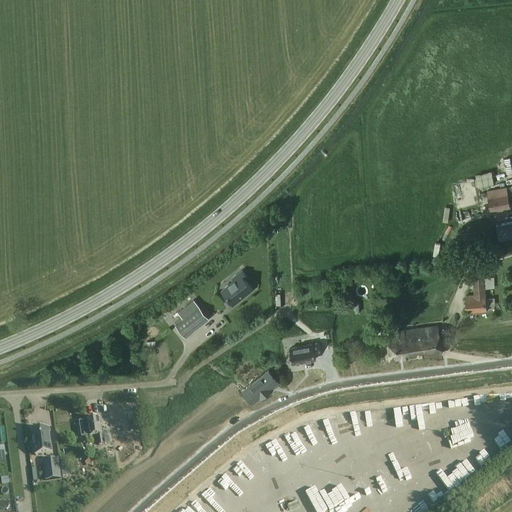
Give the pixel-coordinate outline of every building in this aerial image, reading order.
[(506,187),(488,191),(491,211),(510,207),(506,187)] [(511,237),(511,222),(497,225),(499,240),(511,237)] [(444,236),(450,226),(446,223),(440,234),(444,236)] [(234,305),(253,289),(245,279),(247,277),(243,272),(233,280),(235,282),(223,291),(234,305)] [(487,311),(484,278),(473,279),(474,297),(466,298),(467,313),(487,311)] [(183,319),(175,325),(186,338),(209,319),(194,300),(178,312),(183,319)] [(432,327),(399,331),(398,326),(385,328),(390,361),(436,355),(432,327)] [(315,353),(321,352),(319,343),(290,349),(292,363),(316,359),(315,353)] [(269,371),(249,386),(244,391),(253,402),(260,396),(261,398),(273,389),(272,387),(278,382),(269,371)] [(493,390),(433,394),(433,401),(468,399),(469,404),(483,403),(483,393),(493,392),(493,390)] [(107,432),(102,432),(100,419),(88,421),(90,436),(97,435),(98,446),(109,445),(107,432)] [(49,429),(33,431),(36,456),(52,454),(52,452),(49,429)] [(484,453),(480,455),(485,462),(511,443),(504,434),(488,446),(484,441),(478,445),(484,453)] [(61,479),(58,459),(43,461),(46,481),(61,479)] [(473,471),(468,465),(464,469),(456,460),(446,470),(459,484),(473,471)] [(325,511),(354,497),(342,472),(335,476),(338,481),(327,486),(326,484),(314,490),(325,511)] [(431,479),(437,487),(433,491),(439,498),(449,490),(436,474),(431,479)] [(393,489),(398,487),(395,478),(389,480),(393,489)] [(355,499),(359,507),(365,504),(369,511),(371,511),(375,510),(366,494),(355,499)]
